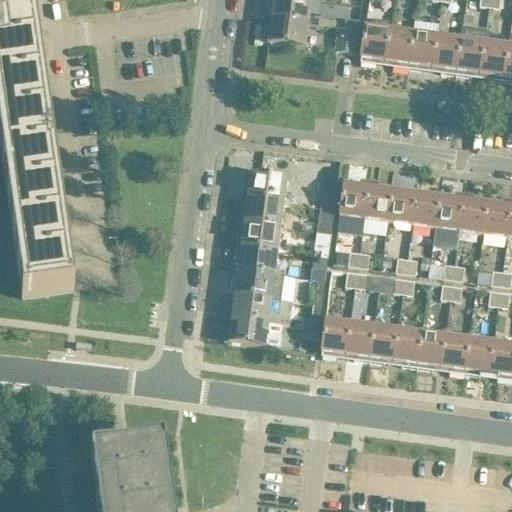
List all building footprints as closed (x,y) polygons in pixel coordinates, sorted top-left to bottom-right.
[(65,295),(33,66),(31,53),(33,53),(35,50),(36,46),(35,39),(33,36),(30,34),(28,34),(22,0),(0,0),(0,151),(22,301),(21,301),(21,302),(73,295),(72,294),(65,295)] [(308,28),(311,5),(274,0),(269,0),(268,15),(272,15),(271,23),(308,28)] [(489,12),(490,0),(480,0),(479,11),(489,12)] [(499,14),(500,0),(490,0),(489,12),(499,14)] [(304,53),(308,28),(271,23),(270,32),(266,31),(264,46),(268,47),(268,48),(304,53)] [(358,35),(359,25),(345,23),(344,33),(358,35)] [(384,66),(388,35),(364,32),(360,64),(361,64),(360,66),(375,68),(375,65),(384,66)] [(354,59),(358,35),(344,33),(340,57),(354,59)] [(407,73),(412,38),(388,35),(384,66),(392,67),(391,71),(407,73)] [(431,73),(436,41),(412,38),(407,73),(423,75),(423,72),(431,73)] [(454,80),(459,44),(436,41),(431,73),(439,74),(439,77),(454,80)] [(479,80),(483,47),(459,44),(454,80),(471,82),(471,79),(479,80)] [(503,86),(508,51),(483,47),(479,80),(487,81),(487,84),(503,86)] [(511,51),(508,51),(503,86),(511,87),(511,51)] [(283,209),(286,184),(249,179),(248,188),(244,187),(242,203),(283,209)] [(363,225),(367,192),(360,191),(360,187),(345,185),(344,188),(343,188),(339,221),(363,225)] [(335,215),(338,191),(323,189),(320,213),(335,215)] [(387,228),(392,192),(377,190),(376,193),(367,192),(363,225),(387,228)] [(411,231),(415,198),(407,197),(408,194),(392,192),(387,228),(411,231)] [(434,234),(439,198),(424,196),(423,199),(415,198),(411,231),(434,234)] [(434,234),(432,252),(457,256),(459,237),(463,205),(455,204),(455,201),(439,198),(434,234)] [(280,232),(283,209),(242,203),(240,219),(244,219),(243,228),(280,232)] [(483,240),(487,205),(471,203),(471,206),(463,205),(459,237),(477,240),(473,268),(479,268),(483,240)] [(507,243),(511,211),(502,210),(503,207),(487,205),(483,240),(507,243)] [(320,213),(317,237),(331,239),(335,215),(320,213)] [(277,256),(280,232),(243,228),(242,236),(238,236),(236,251),(277,256)] [(328,263),(331,239),(316,237),(313,261),(328,263)] [(274,280),(274,279),(277,256),(236,251),(234,266),(238,267),(236,275),(274,280)] [(358,273),(360,258),(350,257),(348,272),(358,273)] [(370,260),(360,258),(358,273),(368,274),(370,260)] [(311,272),(310,284),(325,286),(326,275),(328,263),(313,261),(311,272)] [(383,261),(382,272),(391,273),(393,262),(385,261),(383,261)] [(421,261),(419,275),(428,276),(430,263),(421,261)] [(405,279),(407,265),(398,264),(396,278),(405,279)] [(417,266),(407,265),(405,279),(415,280),(417,266)] [(445,270),(443,284),(453,285),(455,271),(445,270)] [(430,271),(429,282),(438,283),(439,273),(430,271)] [(476,289),(478,275),(464,273),(465,272),(455,271),(453,285),(476,289)] [(282,299),(284,282),(284,280),(274,279),(274,280),(236,275),(235,283),(232,283),(230,298),(281,305),(282,299)] [(501,292),(503,277),(493,276),(493,277),(478,275),(476,289),(501,292)] [(355,293),(357,279),(347,277),(345,292),(355,293)] [(511,278),(503,277),(501,292),(510,293),(511,293),(511,278)] [(378,296),(380,282),(357,279),(355,293),(378,296)] [(403,300),(405,285),(380,282),(378,296),(403,300)] [(322,311),(325,286),(310,284),(308,295),(314,296),(312,309),(322,311)] [(413,301),(414,286),(405,285),(403,300),(413,301)] [(450,306),(452,291),(442,290),(441,305),(450,306)] [(460,307),(462,293),(452,291),(450,306),(460,307)] [(498,312),(500,298),(490,296),(488,311),(498,312)] [(230,298),(227,314),(231,315),(230,323),(268,328),(289,331),(291,307),(281,305),(230,298)] [(508,314),(510,299),(500,298),(498,312),(508,314)] [(322,311),(312,309),(307,309),(306,322),(305,322),(304,333),(319,335),(322,311)] [(265,353),(268,328),(230,323),(229,331),(225,330),(223,345),(226,346),(226,347),(265,353)] [(345,360),(350,327),(325,324),(321,357),(322,357),(322,361),(337,363),(338,359),(345,360)] [(369,367),(374,331),(350,327),(345,360),(354,361),(353,365),(369,367)] [(393,367),(398,334),(374,331),(369,367),(384,369),(385,366),(393,367)] [(318,344),(319,335),(304,333),(303,342),(318,344)] [(417,373),(421,337),(398,334),(393,367),(401,368),(401,371),(417,373)] [(441,373),(445,340),(421,337),(417,373),(432,375),(433,372),(441,373)] [(464,379),(469,343),(445,340),(441,373),(449,374),(449,377),(464,379)] [(488,379),(493,346),(469,343),(464,379),(480,382),(481,378),(488,379)] [(511,386),(511,384),(511,348),(493,346),(488,379),(497,380),(496,384),(511,386)] [(170,511),(162,456),(91,466),(97,511),(170,511)]
